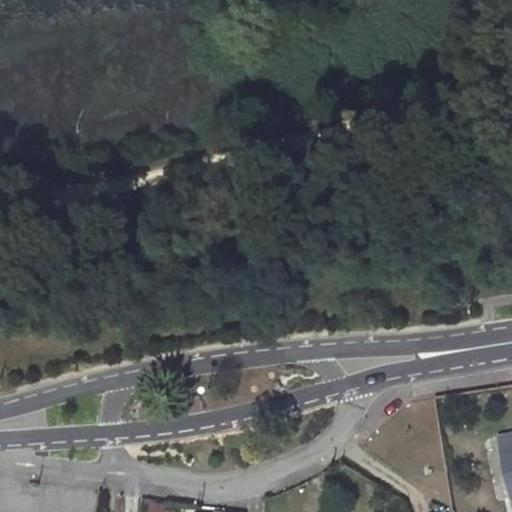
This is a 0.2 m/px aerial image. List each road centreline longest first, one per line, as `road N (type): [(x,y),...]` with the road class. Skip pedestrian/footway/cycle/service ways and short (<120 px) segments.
road 1 (secondary): [(0,441),(199,424),(511,342)]
road 2 (secondary): [(511,339),(222,360),(0,409)]
